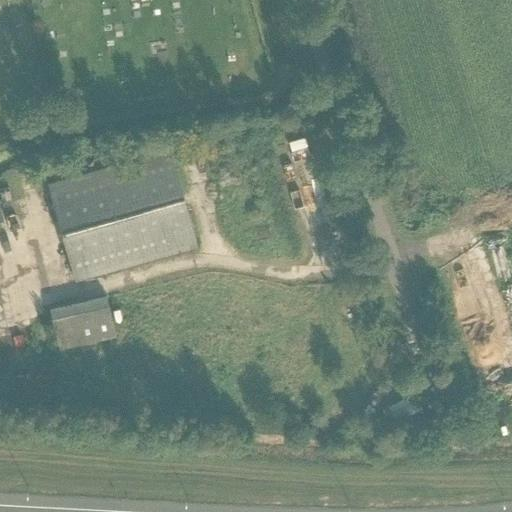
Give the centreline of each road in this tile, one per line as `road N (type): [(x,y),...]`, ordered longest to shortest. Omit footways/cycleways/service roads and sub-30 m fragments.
road 1 (unclassified): [(417,336),(300,0)]
road 2 (track): [(390,259),(511,207)]
